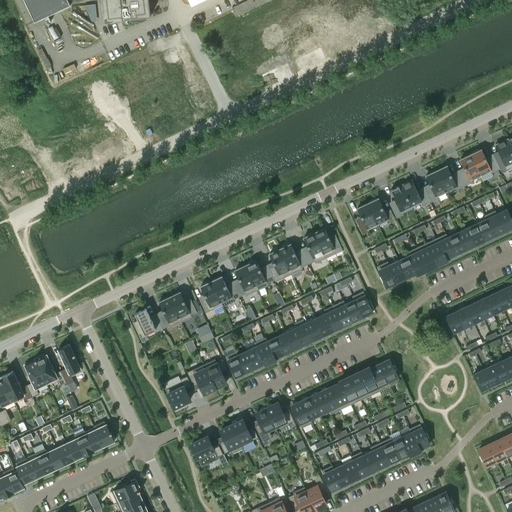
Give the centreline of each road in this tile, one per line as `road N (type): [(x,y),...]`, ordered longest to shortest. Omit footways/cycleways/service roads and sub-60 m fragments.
road 1 (unclassified): [(473,0),(10,220)]
road 2 (residential): [(511,105),(79,310)]
road 3 (residential): [(511,254),(427,293),(380,336),(143,446)]
road 4 (residential): [(347,511),(437,469),(487,417),(511,405)]
road 5 (unclassified): [(143,446),(79,310)]
road 6 (residential): [(23,511),(20,505),(143,446)]
